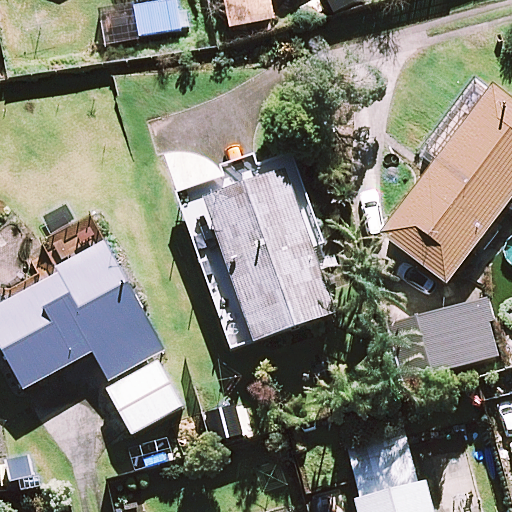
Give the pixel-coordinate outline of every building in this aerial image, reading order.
[(276,16),(272,0),(224,0),(230,26),(276,16)] [(511,200),(511,99),(493,86),(383,239),(449,287),(511,200)] [(334,257),(299,152),(272,161),(267,147),(216,164),(221,178),(177,193),(230,350),(337,315),(319,262),(334,257)] [(164,350),(108,243),(0,299),(0,338),(25,387),(88,354),(131,436),(184,408),(156,354),(164,350)] [(495,362),(483,303),(418,317),(430,376),(495,362)] [(434,511),(425,480),(357,501),(359,511),(434,511)]
